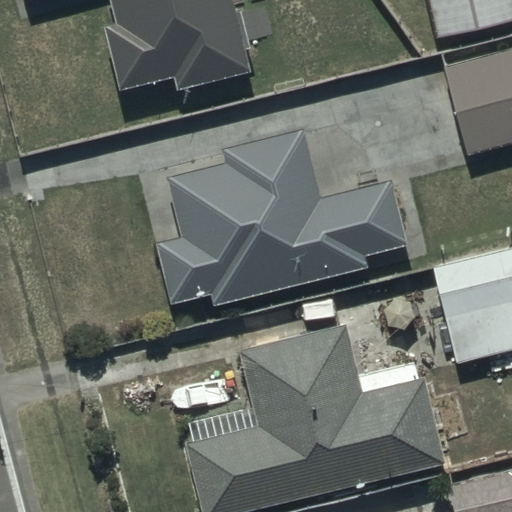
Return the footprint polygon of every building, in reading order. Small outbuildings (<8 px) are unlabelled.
[(101,14),(116,81),(171,69),(174,83),(255,65),(240,0),(110,0),(113,11),(101,14)] [(511,17),(511,0),(425,0),(433,34),(511,17)] [(511,45),(443,63),(465,152),(511,139),(511,45)] [(154,239),(168,298),(209,288),(212,301),(365,264),(362,251),(404,241),(388,176),(318,193),(302,125),(222,145),(225,158),(167,172),(181,233),(154,239)] [(511,242),(431,263),(455,362),(511,347),(511,242)] [(226,511),(444,461),(420,357),(356,372),(344,322),(238,348),(251,403),(186,418),(191,436),(181,438),(198,511),(226,511)] [(511,511),(511,467),(446,483),(452,511),(511,511)]
